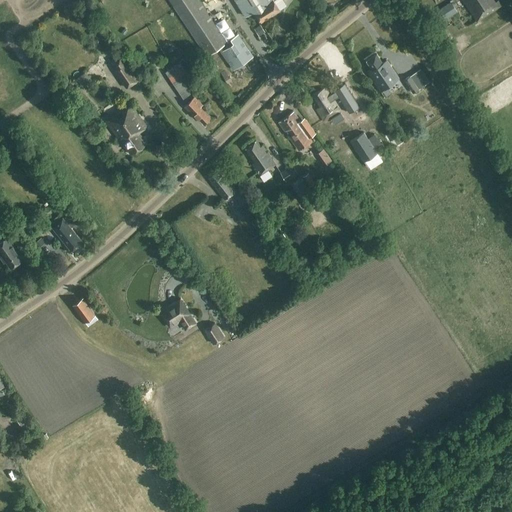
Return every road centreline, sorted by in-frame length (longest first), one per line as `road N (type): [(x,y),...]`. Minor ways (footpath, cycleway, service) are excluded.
road 1 (tertiary): [(0,326),(103,251),(371,0)]
road 2 (track): [(297,511),(511,382)]
